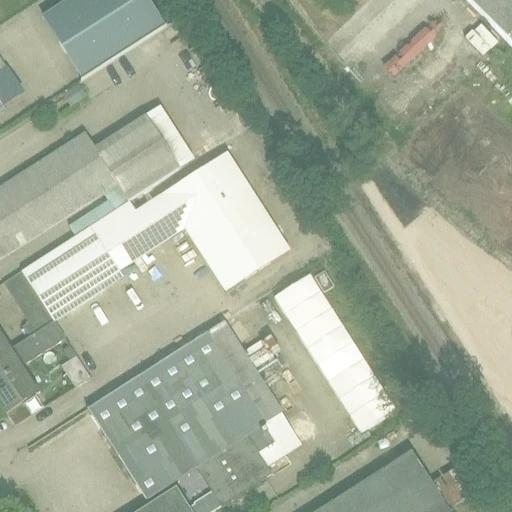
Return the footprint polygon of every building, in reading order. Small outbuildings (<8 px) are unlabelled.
[(162,27),(144,0),(69,0),(41,18),(81,79),(162,27)] [(400,16),(418,0),(396,0),(391,5),(400,16)] [(511,0),(457,0),(511,55),(511,0)] [(380,64),(392,79),(445,35),(433,21),(380,64)] [(119,198),(13,265),(44,314),(113,272),(109,265),(176,223),(210,278),(275,238),(221,151),(178,177),(136,110),(83,142),(75,129),(0,175),(0,247),(108,181),(119,198)] [(300,263),(262,287),(350,428),(388,405),(300,263)] [(0,399),(23,386),(7,360),(54,332),(44,314),(0,339),(0,399)] [(214,318),(81,400),(141,498),(117,511),(177,511),(162,486),(192,467),(211,497),(265,464),(246,433),(274,416),(214,318)] [(72,387),(87,381),(78,359),(62,365),(72,387)] [(290,511),(444,511),(398,442),(290,511)]
